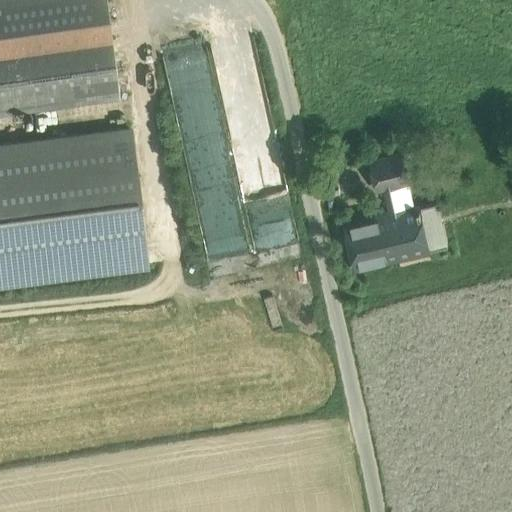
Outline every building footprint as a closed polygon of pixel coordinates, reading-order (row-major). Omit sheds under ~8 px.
[(105,0),(31,0),(0,4),(0,55),(111,41),(105,0)] [(111,41),(0,55),(0,113),(119,97),(111,41)] [(0,283),(146,266),(130,129),(0,144),(0,283)] [(402,154),(373,161),(379,187),(386,185),(392,212),(415,207),(402,154)] [(392,212),(347,222),(358,266),(449,246),(438,202),(415,207),(392,212)] [(128,342),(127,315),(0,321),(1,348),(128,342)]
